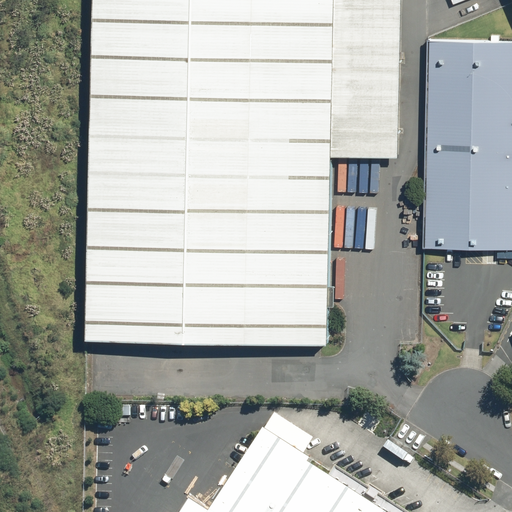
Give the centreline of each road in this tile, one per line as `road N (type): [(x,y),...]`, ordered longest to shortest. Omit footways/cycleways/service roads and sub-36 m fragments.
road 1 (unknown): [(511,492),(466,503),(446,498),(287,403),(218,416),(194,435),(129,444)]
road 2 (unknown): [(363,356),(360,321),(411,121),(421,0)]
road 3 (unknown): [(113,355),(363,356)]
road 4 (unknown): [(480,432),(387,385),(363,356)]
